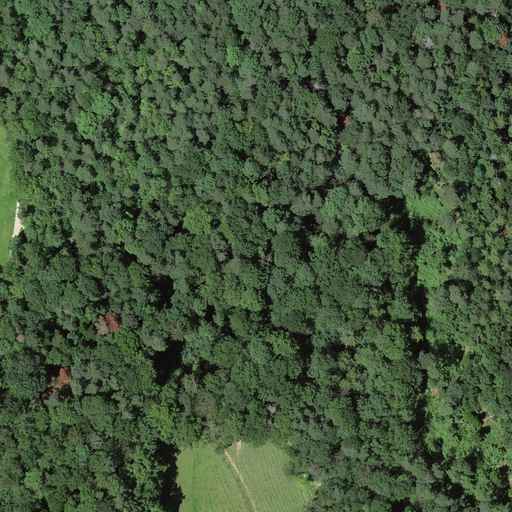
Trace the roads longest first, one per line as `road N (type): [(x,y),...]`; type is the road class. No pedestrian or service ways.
road 1 (track): [(495,511),(455,487),(419,435),(423,350),(403,218)]
road 2 (track): [(0,288),(20,202),(1,73),(10,0)]
